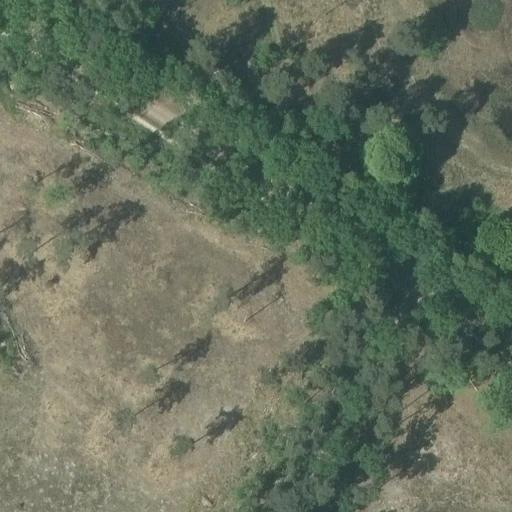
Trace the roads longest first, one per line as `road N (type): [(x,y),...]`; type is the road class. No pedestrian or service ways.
road 1 (track): [(314,220),(0,15)]
road 2 (track): [(305,511),(413,284)]
road 3 (track): [(511,349),(314,220)]
